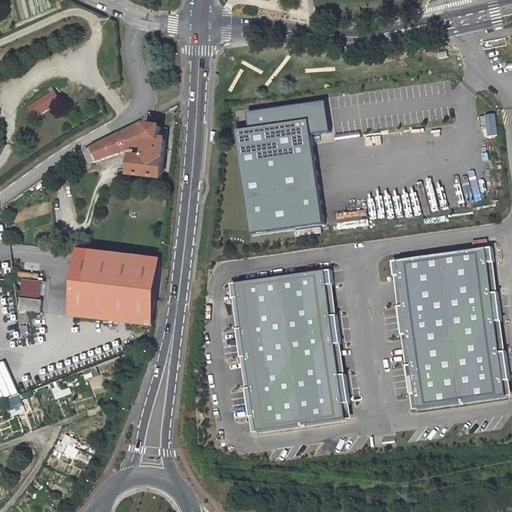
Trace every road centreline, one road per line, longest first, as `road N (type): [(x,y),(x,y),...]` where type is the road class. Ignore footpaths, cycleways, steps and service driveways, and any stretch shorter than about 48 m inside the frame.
road 1 (primary): [(199,25),(175,318)]
road 2 (unclassified): [(139,19),(135,112),(0,201)]
road 3 (unclassified): [(284,29),(379,48),(511,18)]
road 4 (unclassified): [(511,0),(362,32),(284,29)]
road 5 (unknown): [(0,356),(48,349),(70,332),(62,264),(0,249)]
road 6 (primary): [(177,485),(167,453),(175,318)]
road 7 (primary): [(175,318),(124,478)]
